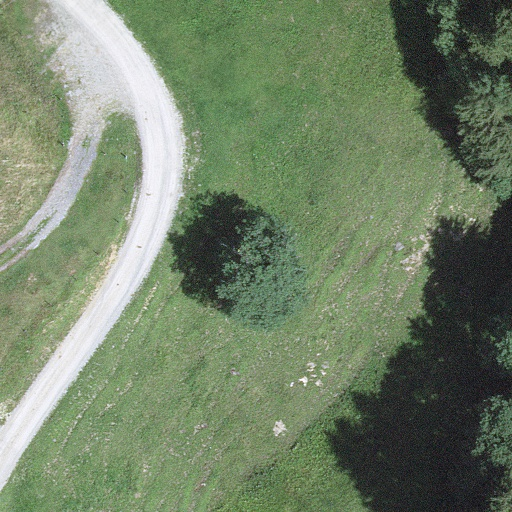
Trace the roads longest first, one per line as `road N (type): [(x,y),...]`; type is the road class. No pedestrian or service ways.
road 1 (track): [(0,464),(146,239),(160,188),(157,134),(134,67),(78,0)]
road 2 (track): [(0,259),(46,219),(66,187),(85,145),(111,33)]
